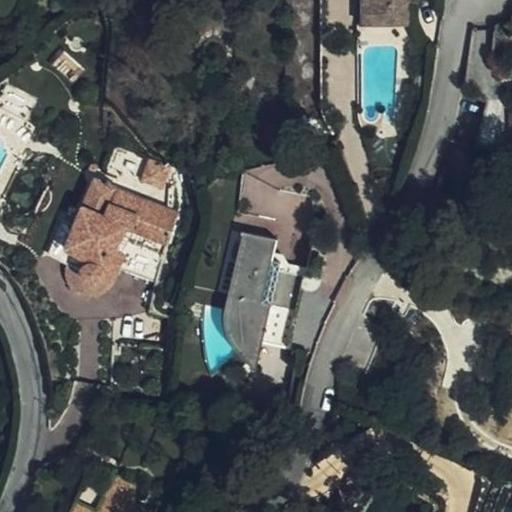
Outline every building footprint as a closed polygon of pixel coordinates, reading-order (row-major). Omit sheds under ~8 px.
[(362,0),(363,23),(412,23),(412,0),(362,0)] [(0,104),(29,119),(39,97),(8,81),(0,97),(0,104)] [(160,182),(167,162),(154,158),(150,153),(146,151),(137,173),(160,182)] [(154,158),(167,162),(168,159),(150,153),(154,158)] [(158,244),(175,207),(98,176),(79,222),(65,217),(51,251),(69,260),(68,269),(69,276),(72,284),(79,289),(88,293),(96,293),(104,290),(111,282),(121,266),(152,279),(158,244)] [(233,273),(265,335),(272,302),(297,308),(304,274),(279,268),(281,260),(273,258),(277,237),(243,230),(233,273)] [(257,368),(265,335),(233,273),(225,306),(224,310),(225,319),(227,330),(232,341),(240,351),(257,368)] [(375,370),(338,370),(337,372),(337,392),(375,394),(375,370)] [(90,453),(64,511),(146,511),(147,511),(129,505),(132,497),(104,486),(85,478),(95,455),(90,453)] [(38,478),(32,493),(60,505),(68,486),(61,473),(42,465),(38,478)] [(112,469),(104,486),(132,497),(140,481),(112,469)] [(129,505),(147,511),(150,504),(132,497),(129,505)]
